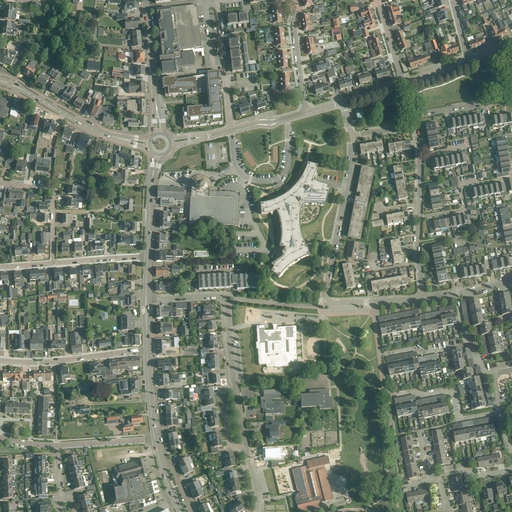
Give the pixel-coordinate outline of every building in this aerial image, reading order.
[(120,2),(123,2),(124,11),(127,10),(127,11),(132,10),(132,9),(137,9),(135,0),(124,0),(123,0),(111,0),(111,3),(120,4),(120,2)] [(444,6),(442,0),(440,0),(430,3),(431,6),(437,4),(438,8),(444,6)] [(461,0),(464,5),(462,5),(464,11),(467,10),(465,5),(469,3),(467,0),(461,0)] [(196,5),(156,11),(157,21),(158,26),(160,43),(161,46),(159,46),(158,47),(159,56),(160,61),(161,60),(171,59),(180,58),(179,50),(202,47),(197,13),(196,5)] [(271,7),(272,15),(281,14),(280,6),(271,7)] [(392,6),(387,7),(388,10),(387,10),(390,18),(395,16),(400,15),(398,7),(393,8),(392,6)] [(359,21),(365,19),(372,17),(370,9),(361,12),(359,13),(360,13),(356,14),(359,21)] [(301,14),(303,24),(311,22),(316,21),(315,17),(310,18),(309,13),(301,14)] [(448,20),(446,13),(436,15),(439,24),(444,23),(444,21),(448,20)] [(282,23),(281,14),(272,15),(270,16),(270,22),(273,22),(273,23),(282,23)] [(395,16),(390,18),(392,26),(398,25),(401,24),(399,20),(396,20),(395,16)] [(370,30),(376,28),(372,17),(366,19),(361,20),(364,28),(369,27),(370,30)] [(127,20),(125,20),(126,29),(139,28),(138,19),(127,20)] [(312,30),(311,22),(303,24),(304,31),(312,30)] [(472,30),(469,22),(463,25),(466,32),(472,30)] [(497,30),(496,27),(489,30),(491,33),(490,34),(494,41),(501,38),(497,30)] [(501,29),(497,30),(501,38),(508,35),(505,27),(504,28),(501,29)] [(284,37),(283,28),(274,30),(275,38),(284,37)] [(340,29),(332,30),(333,36),(336,35),(337,40),(342,39),(340,29)] [(361,30),(356,31),(356,30),(350,32),(352,39),(362,35),(368,34),(367,30),(362,32),(361,30)] [(405,41),(401,32),(401,30),(396,32),(396,34),(399,43),(405,41)] [(130,37),(130,41),(141,40),(140,33),(129,34),(130,37)] [(375,49),(380,48),(378,39),(376,40),(375,35),(371,36),(372,41),(371,41),(373,45),(370,46),(371,50),(375,49)] [(284,37),(275,38),(276,46),(277,46),(285,45),(284,37)] [(478,47),(486,44),(483,37),(476,39),(478,47)] [(313,38),(306,39),(307,47),(315,46),(319,45),(318,42),(316,40),(315,39),(314,39),(313,38)] [(476,39),(468,42),(471,49),(478,47),(476,39)] [(141,40),(130,41),(131,44),(131,48),(141,47),(141,40)] [(405,41),(399,43),(402,50),(410,47),(408,42),(406,43),(405,41)] [(455,43),(450,45),(451,48),(448,49),(450,55),(458,52),(455,43)] [(316,53),(315,46),(307,47),(308,55),(316,53)] [(443,57),(450,55),(448,49),(447,46),(441,48),(442,51),(438,52),(440,58),(442,57),(443,57)] [(28,50),(22,48),(19,56),(25,58),(26,58),(27,56),(26,56),(28,50)] [(382,56),(380,48),(375,49),(371,50),(372,54),(373,54),(374,58),(382,56)] [(5,56),(2,62),(5,64),(6,63),(11,66),(12,63),(14,64),(14,65),(15,65),(16,64),(16,63),(17,60),(11,57),(11,55),(16,55),(16,51),(6,50),(6,51),(5,51),(4,54),(6,54),(5,56)] [(161,63),(160,63),(160,66),(162,75),(163,75),(170,74),(177,74),(182,73),(182,68),(189,67),(189,68),(194,67),(193,51),(188,52),(180,53),(181,58),(175,59),(174,59),(171,60),(171,62),(161,63)] [(287,59),(286,51),(278,52),(279,60),(287,59)] [(425,57),(416,59),(419,65),(427,62),(426,60),(430,58),(429,55),(425,57)] [(410,68),(419,65),(416,59),(413,60),(412,58),(407,59),(410,68)] [(287,59),(279,60),(279,68),(279,69),(280,69),(280,70),(282,70),(282,69),(287,68),(287,59)] [(378,60),(383,78),(389,76),(387,70),(386,70),(386,67),(385,65),(383,59),(378,60)] [(325,61),(315,64),(318,72),(327,69),(328,73),(330,72),(333,72),(334,71),(333,68),(331,68),(328,60),(325,61)] [(87,61),(86,68),(99,70),(100,63),(87,61)] [(369,63),(371,69),(375,68),(374,64),(378,63),(377,61),(369,63)] [(31,78),(35,73),(33,71),(35,67),(36,66),(36,65),(35,63),(34,62),(33,62),(31,62),(31,63),(24,74),(28,76),(27,77),(30,78),(31,78)] [(136,68),(133,68),(134,76),(137,76),(144,76),(144,67),(136,68)] [(113,68),(112,76),(125,78),(129,78),(129,72),(123,72),(124,70),(113,68)] [(187,109),(182,109),(184,128),(196,127),(196,125),(200,125),(200,127),(207,126),(207,123),(210,123),(210,125),(223,124),(222,110),(220,110),(219,107),(221,107),(221,102),(219,102),(219,98),(222,98),(221,94),(220,94),(220,91),(222,91),(221,89),(220,87),(221,87),(221,86),(221,84),(221,83),(221,80),(220,72),(217,72),(214,73),(213,73),(210,73),(207,73),(207,74),(208,87),(209,93),(210,108),(211,107),(212,109),(204,110),(202,110),(202,108),(202,107),(199,108),(196,108),(195,108),(194,108),(193,108),(187,109)] [(363,73),(365,83),(372,81),(370,75),(369,75),(368,72),(366,73),(363,73)] [(360,84),(365,83),(363,73),(357,75),(358,79),(360,84)] [(289,82),(288,74),(280,74),(281,83),(289,82)] [(44,77),(41,75),(37,82),(44,86),(48,80),(47,79),(48,78),(45,76),(44,77)] [(348,77),(343,79),(346,88),(352,86),(350,81),(349,78),(349,77),(348,77)] [(163,80),(162,80),(162,85),(162,86),(162,87),(163,88),(163,89),(164,89),(165,97),(172,96),(173,96),(175,96),(177,96),(179,95),(185,95),(186,95),(188,95),(192,94),(193,94),(196,94),(197,94),(197,93),(195,79),(177,82),(176,82),(176,78),(175,78),(163,80)] [(320,84),(320,87),(322,93),(329,91),(327,85),(326,85),(325,81),(323,82),(323,83),(320,84)] [(289,82),(281,83),(281,91),(282,91),(282,92),(283,92),(283,91),(289,91),(289,82)] [(54,84),(50,90),(51,91),(51,92),(53,93),(54,93),(57,95),(61,89),(62,90),(65,87),(59,83),(59,84),(57,87),(54,85),(54,84)] [(320,84),(317,85),(316,84),(313,84),(315,89),(314,89),(313,89),(314,92),(315,92),(316,95),(319,94),(319,95),(323,95),(322,93),(320,84)] [(65,86),(61,93),(64,95),(62,97),(69,102),(73,96),(72,96),(73,94),(74,92),(65,86)] [(93,92),(90,90),(88,94),(88,93),(85,99),(89,101),(91,95),(92,95),(93,92)] [(78,99),(74,105),(81,109),(84,103),(85,101),(79,97),(78,99)] [(127,108),(146,108),(146,107),(146,100),(143,100),(143,101),(138,101),(127,101),(127,97),(117,97),(117,108),(119,108),(127,108)] [(0,106),(1,107),(0,109),(0,115),(6,117),(7,114),(9,109),(6,108),(8,101),(0,98),(0,106)] [(253,98),(249,99),(250,102),(252,106),(255,106),(255,105),(257,105),(258,109),(265,107),(264,101),(263,101),(262,98),(256,100),(253,101),(253,98)] [(89,110),(88,114),(91,115),(91,116),(94,117),(95,116),(96,117),(96,118),(97,118),(98,119),(99,119),(100,118),(101,114),(102,108),(102,106),(100,105),(101,102),(95,100),(93,106),(90,104),(88,109),(89,110)] [(239,107),(241,114),(249,112),(246,100),(240,101),(242,106),(239,107)] [(21,114),(24,109),(16,105),(13,110),(21,114)] [(102,108),(101,114),(105,114),(105,115),(111,116),(111,108),(105,108),(102,108)] [(127,108),(119,108),(119,115),(121,115),(121,116),(128,116),(138,116),(138,114),(141,114),(147,114),(147,108),(146,108),(127,108)] [(114,117),(111,116),(105,115),(104,119),(103,122),(112,124),(114,117)] [(31,119),(29,126),(36,129),(37,128),(40,118),(33,116),(32,120),(31,119)] [(499,129),(497,117),(492,118),(492,120),(488,121),(489,129),(493,128),(493,130),(499,129)] [(456,120),(450,121),(451,128),(447,128),(449,135),(454,135),(453,130),(457,129),(456,120)] [(54,124),(54,123),(50,121),(49,123),(46,122),(43,129),(46,130),(45,134),(51,136),(52,132),(55,133),(57,125),(54,124)] [(427,125),(426,125),(427,131),(436,130),(435,123),(434,124),(434,123),(427,124),(427,125)] [(62,138),(66,140),(65,140),(69,142),(70,138),(71,138),(74,132),(66,128),(63,135),(62,138)] [(80,141),(76,147),(84,151),(90,139),(83,135),(82,138),(80,136),(78,140),(80,141)] [(495,147),(506,145),(505,139),(503,140),(502,136),(500,136),(492,138),(492,142),(491,142),(492,148),(495,147)] [(106,153),(109,147),(98,143),(94,153),(99,155),(100,152),(101,153),(102,151),(106,153)] [(120,152),(118,157),(130,161),(129,167),(131,167),(131,169),(134,169),(135,168),(138,168),(138,159),(130,158),(131,156),(120,152)] [(36,164),(35,172),(42,173),(43,165),(44,160),(44,159),(39,158),(37,158),(36,164)] [(43,165),(42,173),(48,174),(49,166),(50,166),(51,161),(44,160),(43,165)] [(18,161),(16,172),(24,174),(26,163),(26,162),(25,162),(18,161)] [(324,207),(326,200),(327,199),(327,198),(326,197),(327,196),(328,196),(329,189),(324,188),(315,185),(311,183),(316,173),(317,167),(307,165),(307,167),(306,169),(305,170),(305,172),(304,174),(303,176),(302,178),(301,180),(300,181),(299,183),(297,185),(296,186),(295,188),(293,189),(292,191),(290,192),(290,193),(289,193),(287,195),(285,196),(284,197),(282,198),(280,199),(278,200),(276,201),(274,201),(272,202),(270,203),(268,203),(266,204),(264,204),(262,204),(260,204),(261,215),(267,214),(277,212),(277,214),(278,216),(279,218),(279,220),(280,222),(280,224),(281,226),(281,228),(281,230),(281,232),(281,234),(281,236),(281,238),(281,240),(281,242),(281,244),(280,246),(280,248),(284,249),(283,253),(281,253),(282,257),(282,258),(270,266),(273,269),(270,273),(278,279),(280,277),(281,275),(282,274),(284,272),(285,271),(287,269),(288,268),(290,267),(291,266),(293,264),(295,263),(297,262),(298,261),(300,260),(302,260),(304,259),(306,258),(309,257),(306,248),(301,249),(300,248),(304,246),(303,244),(302,242),(302,240),(301,238),(301,236),(300,234),(300,232),(299,230),(299,228),(299,226),(299,224),(299,222),(299,220),(299,218),(299,216),(300,214),(300,212),(301,210),(301,209),(301,208),(302,207),(303,206),(304,206),(307,205),(309,205),(311,205),(313,205),(315,206),(317,206),(319,206),(321,206),(324,207)] [(361,167),(348,237),(360,239),(374,170),(361,167)] [(497,175),(497,179),(508,177),(508,173),(511,172),(510,167),(500,169),(499,169),(500,174),(497,175)] [(128,179),(128,172),(123,171),(123,173),(117,173),(117,177),(111,176),(111,184),(127,185),(127,184),(136,185),(137,179),(128,179)] [(191,184),(191,198),(201,198),(201,197),(209,198),(210,192),(210,189),(209,189),(207,189),(207,188),(208,187),(208,186),(207,186),(207,185),(207,184),(206,183),(206,182),(205,182),(205,181),(204,181),(203,180),(202,180),(201,180),(200,180),(199,180),(198,180),(198,181),(197,181),(196,181),(196,182),(195,182),(195,183),(194,184),(194,185),(191,184)] [(76,195),(76,191),(83,191),(83,188),(86,188),(86,191),(88,191),(88,186),(84,186),(77,185),(76,188),(68,187),(68,195),(76,195)] [(158,188),(158,198),(161,199),(161,201),(160,201),(160,205),(176,206),(176,201),(178,201),(184,202),(185,189),(158,188)] [(11,203),(15,204),(17,193),(10,191),(8,200),(6,200),(5,205),(10,206),(11,203)] [(190,221),(190,225),(233,226),(238,226),(238,217),(239,197),(235,195),(232,193),(220,193),(210,192),(209,198),(201,197),(201,198),(191,198),(190,221)] [(23,194),(17,193),(15,204),(19,204),(18,207),(24,208),(25,201),(22,201),(23,194)] [(67,207),(75,208),(79,208),(79,203),(82,204),(83,198),(77,197),(77,200),(75,200),(68,200),(67,207)] [(114,210),(125,211),(132,212),(133,201),(126,201),(126,198),(120,197),(119,206),(114,206),(114,210)] [(444,202),(443,202),(441,203),(432,204),(433,210),(442,209),(445,208),(444,202)] [(499,217),(501,216),(509,214),(508,209),(504,210),(503,206),(496,208),(497,212),(498,212),(499,217)] [(41,224),(47,224),(47,216),(41,216),(41,219),(38,219),(38,223),(41,223),(41,224)] [(63,216),(63,224),(69,224),(72,224),(72,216),(63,216)] [(462,217),(463,228),(464,229),(469,228),(468,225),(471,225),(470,221),(469,221),(468,217),(467,217),(462,217)] [(441,230),(440,221),(434,222),(435,227),(430,227),(431,234),(442,232),(441,230)] [(136,233),(136,224),(130,224),(130,223),(124,223),(124,232),(130,232),(130,233),(136,233)] [(511,236),(511,230),(504,232),(503,233),(503,234),(501,234),(502,238),(505,238),(511,236)] [(62,254),(69,253),(69,247),(68,247),(68,244),(68,240),(70,240),(70,235),(72,235),(72,232),(63,233),(64,241),(65,241),(65,244),(62,244),(62,247),(62,254)] [(41,244),(38,244),(38,247),(37,247),(37,249),(37,255),(45,255),(44,248),(46,248),(46,244),(45,233),(40,234),(41,244)] [(157,242),(168,242),(169,242),(170,236),(169,235),(168,235),(168,234),(163,233),(163,235),(157,234),(157,242)] [(122,235),(121,239),(121,244),(130,244),(130,246),(135,246),(136,238),(130,238),(130,239),(126,239),(126,236),(122,235)] [(156,242),(156,250),(163,250),(163,247),(163,244),(166,244),(168,244),(168,242),(163,242),(156,242)] [(74,244),(75,253),(82,252),(82,246),(81,246),(81,243),(74,244)] [(172,262),(172,254),(162,253),(157,253),(157,262),(161,262),(172,262)] [(488,260),(488,261),(488,265),(492,264),(493,271),(500,270),(497,257),(491,258),(491,256),(490,254),(487,254),(487,256),(488,260)] [(511,268),(509,259),(509,255),(503,256),(505,269),(511,268)] [(488,265),(488,261),(488,260),(484,261),(485,266),(479,267),(480,276),(486,275),(486,271),(489,270),(489,267),(488,265)] [(123,268),(129,269),(129,275),(134,275),(135,267),(130,267),(130,266),(123,265),(123,268)] [(469,278),(475,277),(473,268),(473,265),(466,266),(467,269),(469,278)] [(466,266),(460,267),(462,279),(469,278),(467,269),(466,266)] [(105,274),(105,267),(95,268),(96,274),(96,278),(98,278),(103,278),(105,278),(105,274)] [(156,268),(156,277),(168,277),(168,274),(168,269),(156,268)] [(58,270),(54,271),(55,278),(55,282),(63,281),(63,277),(62,270),(61,270),(59,270),(58,270)] [(35,280),(38,280),(37,272),(29,273),(30,281),(30,280),(30,283),(35,283),(35,280)] [(45,279),(44,272),(37,272),(38,280),(40,280),(40,283),(47,282),(47,279),(45,279)] [(21,273),(14,274),(15,277),(14,277),(15,281),(15,286),(19,286),(19,283),(24,283),(24,277),(22,278),(21,273)] [(233,275),(198,277),(199,290),(232,288),(233,288),(237,288),(237,290),(259,289),(258,276),(243,277),(243,275),(237,275),(237,277),(233,277),(233,275)] [(120,289),(120,294),(129,294),(129,291),(134,291),(134,284),(127,283),(127,284),(123,284),(123,285),(123,290),(120,289)] [(156,283),(156,292),(167,292),(167,291),(171,291),(171,283),(167,283),(156,283)] [(120,294),(119,297),(119,302),(121,302),(121,306),(123,306),(123,307),(128,306),(128,307),(134,307),(134,297),(129,298),(129,294),(120,294)] [(169,308),(169,318),(176,318),(176,317),(181,317),(180,309),(188,309),(188,304),(176,304),(176,309),(172,309),(172,308),(169,308)] [(156,309),(155,310),(155,313),(156,313),(156,315),(155,316),(156,318),(157,318),(157,320),(163,320),(163,318),(169,318),(169,308),(162,308),(161,307),(158,307),(157,308),(156,308),(156,309)] [(201,316),(199,317),(199,321),(207,320),(207,317),(214,317),(213,311),(212,311),(212,312),(202,312),(202,316),(201,316)] [(134,321),(131,321),(131,318),(121,318),(121,331),(134,331),(134,321)] [(207,324),(207,321),(198,321),(199,329),(208,328),(208,332),(216,332),(215,324),(207,324)] [(157,326),(157,335),(164,335),(164,332),(171,332),(171,325),(157,326)] [(43,330),(36,330),(36,334),(36,342),(36,350),(42,350),(42,342),(44,342),(44,341),(43,341),(43,334),(43,331),(48,331),(47,327),(43,327),(43,330)] [(264,327),(256,328),(257,344),(256,344),(256,351),(258,351),(259,367),(266,366),(266,369),(274,369),(275,369),(276,369),(277,369),(278,369),(279,369),(280,369),(281,369),(283,368),(290,368),(290,365),(298,364),(296,341),(297,341),(296,327),(277,328),(277,331),(265,332),(264,327)] [(19,336),(19,351),(24,351),(24,349),(25,349),(25,346),(24,346),(24,340),(28,339),(28,330),(25,330),(23,335),(21,335),(21,331),(19,331),(19,336)] [(77,346),(71,347),(72,355),(77,354),(82,354),(81,345),(79,334),(79,333),(75,334),(77,346)] [(15,334),(11,334),(11,335),(11,340),(15,340),(15,346),(14,346),(14,349),(15,349),(15,351),(19,351),(19,336),(15,336),(15,334)] [(209,344),(219,344),(219,343),(217,344),(217,337),(207,338),(207,334),(201,334),(199,334),(200,340),(202,340),(209,340),(209,344)] [(131,337),(125,337),(125,346),(132,346),(139,346),(138,337),(131,337)] [(95,341),(91,341),(92,347),(100,346),(100,348),(103,348),(111,347),(110,342),(112,342),(111,338),(105,339),(105,340),(106,342),(96,343),(95,341)] [(164,342),(158,342),(158,349),(166,348),(170,348),(170,344),(171,344),(171,340),(164,340),(164,342)] [(201,350),(201,355),(208,354),(208,351),(218,350),(217,347),(219,347),(219,344),(209,344),(209,348),(202,349),(202,350),(201,350)] [(211,364),(220,364),(220,360),(218,360),(218,357),(209,358),(208,354),(201,355),(201,356),(201,360),(204,360),(210,360),(211,364)] [(117,360),(110,361),(110,371),(129,370),(129,367),(140,367),(139,358),(117,360)] [(171,362),(167,363),(167,362),(158,362),(159,369),(162,369),(163,371),(171,371),(171,362)] [(92,366),(89,366),(90,375),(92,375),(95,374),(97,377),(102,377),(102,379),(106,379),(105,374),(105,372),(100,372),(99,369),(99,365),(96,365),(95,364),(93,364),(92,366)] [(202,373),(202,375),(205,375),(207,375),(210,374),(210,371),(219,370),(219,367),(220,367),(220,364),(211,364),(211,369),(204,369),(204,373),(202,373)] [(61,375),(58,376),(59,385),(65,384),(66,384),(65,381),(65,380),(70,379),(70,376),(69,376),(67,368),(64,368),(64,369),(60,370),(61,375)] [(42,372),(33,373),(34,376),(29,376),(29,379),(34,379),(38,379),(38,382),(42,382),(42,381),(42,379),(43,379),(42,372)] [(43,379),(42,379),(42,381),(46,381),(46,382),(51,381),(51,372),(42,372),(43,379)] [(3,382),(11,382),(12,373),(3,373),(3,382)] [(11,379),(11,382),(12,382),(19,382),(19,379),(20,379),(23,379),(23,373),(20,373),(12,373),(11,379)] [(210,374),(207,375),(208,381),(209,381),(210,385),(213,384),(213,385),(220,385),(219,377),(213,377),(212,374),(210,374)] [(169,377),(159,377),(160,387),(167,387),(167,383),(169,382),(169,377)] [(139,386),(138,380),(130,380),(124,381),(119,381),(119,384),(122,384),(122,392),(124,391),(125,391),(125,387),(139,386)] [(87,384),(77,386),(78,392),(88,391),(87,384)] [(139,386),(125,387),(125,391),(124,391),(124,396),(132,395),(132,396),(134,395),(134,394),(139,393),(139,386)] [(177,392),(176,392),(176,389),(171,390),(171,393),(165,393),(166,400),(172,400),(177,399),(177,392)] [(280,391),(264,391),(264,397),(263,398),(260,398),(261,404),(273,403),(272,400),(281,400),(282,400),(289,400),(288,390),(281,390),(282,391),(280,391)] [(310,396),(301,396),(302,409),(320,408),(320,411),(333,410),(332,398),(329,399),(329,390),(310,391),(310,396)] [(204,394),(205,400),(215,399),(214,392),(204,394)] [(48,406),(48,398),(39,398),(38,406),(48,406)] [(205,400),(206,407),(201,407),(201,408),(201,412),(207,411),(206,407),(216,406),(215,399),(205,400)] [(273,403),(261,404),(261,409),(263,409),(265,409),(265,416),(280,415),(280,412),(288,412),(288,405),(280,406),(280,405),(273,405),(273,403)] [(20,404),(13,404),(12,414),(20,414),(20,404)] [(20,414),(28,414),(28,405),(20,404),(20,414)] [(38,406),(38,413),(37,413),(48,414),(48,406),(38,406)] [(81,415),(90,414),(89,407),(84,407),(77,407),(77,410),(78,415),(81,414),(81,415)] [(215,415),(210,416),(209,411),(203,412),(203,415),(203,416),(203,417),(203,418),(203,419),(206,418),(206,422),(210,421),(210,422),(218,420),(217,415),(215,415)] [(37,413),(37,421),(47,421),(47,414),(48,414),(37,413)] [(141,416),(131,418),(127,418),(128,426),(123,427),(123,432),(133,431),(133,427),(140,426),(140,423),(142,423),(141,416)] [(205,426),(206,433),(212,432),(212,428),(219,427),(218,420),(210,422),(210,421),(206,422),(207,426),(205,426)] [(37,421),(37,429),(47,429),(47,421),(37,421)] [(279,426),(271,426),(265,427),(265,431),(269,431),(269,439),(266,439),(266,444),(277,443),(277,439),(278,439),(278,431),(279,431),(279,426)] [(37,429),(37,437),(46,437),(47,429),(37,429)] [(441,431),(432,432),(433,437),(431,437),(431,440),(442,437),(441,431)] [(211,435),(212,442),(221,440),(220,434),(216,435),(215,432),(212,432),(209,433),(209,436),(211,435)] [(168,435),(170,442),(178,440),(176,434),(168,435)] [(413,443),(413,441),(411,441),(410,437),(401,439),(402,445),(413,443)] [(442,437),(431,440),(432,442),(433,441),(434,446),(444,444),(442,437)] [(179,447),(178,440),(170,442),(171,448),(170,448),(171,452),(179,451),(181,450),(180,446),(179,447)] [(222,447),(221,440),(212,442),(213,448),(211,448),(211,451),(218,450),(218,447),(222,447)] [(402,445),(403,452),(413,450),(412,446),(414,445),(413,443),(402,445)] [(444,444),(434,446),(435,450),(433,451),(434,453),(445,451),(444,444)] [(287,449),(269,450),(269,455),(270,455),(270,457),(271,457),(271,459),(285,458),(288,458),(287,449)] [(413,450),(403,452),(405,459),(416,457),(416,454),(414,455),(413,450)] [(445,451),(434,453),(434,455),(436,455),(437,460),(446,458),(445,451)] [(226,462),(234,460),(233,454),(229,455),(228,452),(221,453),(218,453),(219,456),(222,456),(225,455),(225,459),(223,459),(223,462),(226,462)] [(66,459),(67,464),(79,461),(78,456),(75,456),(75,454),(71,455),(71,457),(66,459)] [(181,469),(192,464),(193,464),(190,457),(187,459),(185,455),(180,457),(182,461),(178,462),(180,465),(179,465),(181,469)] [(494,465),(498,464),(499,466),(501,465),(504,464),(504,460),(500,460),(499,455),(492,457),(494,465)] [(298,492),(299,494),(297,494),(296,496),(295,497),(295,500),(295,501),(296,503),(297,506),(297,508),(297,510),(298,509),(298,511),(311,511),(315,511),(321,510),(319,504),(325,503),(333,501),(324,466),(330,465),(328,457),(306,462),(307,467),(292,471),(297,492),(298,492)] [(405,459),(406,466),(416,464),(415,459),(416,459),(416,457),(405,459)] [(492,457),(488,457),(485,458),(486,468),(489,467),(489,466),(494,465),(492,457)] [(285,458),(271,459),(271,462),(271,463),(272,463),(272,468),(271,468),(271,469),(272,468),(273,468),(275,468),(279,467),(278,465),(278,464),(285,464),(285,458)] [(446,458),(437,460),(438,464),(436,464),(436,467),(448,465),(446,458)] [(485,458),(477,459),(479,468),(483,467),(484,468),(486,468),(485,458)] [(118,485),(110,487),(113,506),(130,503),(133,511),(136,511),(137,510),(141,509),(140,506),(139,502),(144,500),(143,497),(153,494),(150,482),(149,483),(148,481),(145,481),(144,475),(148,474),(145,460),(135,463),(135,462),(132,462),(132,464),(114,468),(118,485)] [(235,466),(234,460),(226,462),(227,468),(224,468),(225,472),(232,470),(231,467),(235,466)] [(67,464),(69,469),(80,466),(79,461),(67,464)] [(192,464),(181,469),(183,473),(184,476),(193,472),(191,469),(194,468),(192,464)] [(406,466),(407,473),(419,470),(418,468),(416,468),(416,464),(406,466)] [(232,474),(232,470),(225,472),(226,475),(228,474),(229,480),(237,479),(236,473),(232,474)] [(407,473),(408,479),(418,477),(417,473),(419,472),(419,470),(407,473)] [(70,474),(71,480),(83,477),(82,471),(70,474)] [(71,480),(73,485),(86,482),(84,477),(83,477),(71,480)] [(462,484),(461,477),(451,479),(452,484),(451,484),(451,486),(462,484)] [(239,485),(237,479),(229,480),(230,487),(239,485)] [(191,493),(203,488),(200,481),(197,482),(197,483),(189,486),(190,489),(189,489),(191,493)] [(86,482),(73,485),(74,491),(85,487),(84,482),(86,482)] [(451,486),(451,488),(453,488),(454,493),(457,492),(463,491),(462,484),(451,486)] [(502,484),(496,485),(499,496),(507,495),(505,486),(502,486),(502,484)] [(228,490),(227,490),(228,494),(229,494),(230,496),(236,495),(236,492),(240,492),(239,485),(230,487),(228,487),(228,490)] [(206,494),(203,488),(191,493),(193,497),(195,500),(203,496),(206,494)] [(422,501),(429,500),(427,490),(422,491),(422,489),(420,490),(422,501)] [(47,490),(34,490),(34,491),(35,491),(36,496),(38,496),(38,499),(48,499),(48,495),(47,490)] [(413,493),(415,502),(422,501),(420,490),(417,490),(418,492),(413,493)] [(463,491),(457,492),(457,497),(456,497),(456,499),(467,497),(466,490),(463,491)] [(486,501),(488,501),(490,500),(490,504),(493,503),(493,500),(491,490),(484,492),(486,501)] [(415,502),(413,493),(409,494),(408,492),(406,492),(408,504),(415,502)] [(12,499),(12,501),(18,501),(19,501),(18,498),(15,498),(14,493),(2,493),(3,499),(12,499)] [(456,499),(456,501),(458,501),(459,506),(461,505),(469,504),(468,504),(467,497),(456,499)] [(234,506),(238,511),(239,511),(244,509),(242,506),(241,505),(244,503),(240,499),(240,498),(237,500),(237,501),(239,502),(234,506)] [(92,505),(91,499),(79,502),(80,508),(92,505)] [(468,504),(469,504),(461,505),(462,510),(460,510),(460,511),(463,511),(472,510),(471,503),(468,504)]
